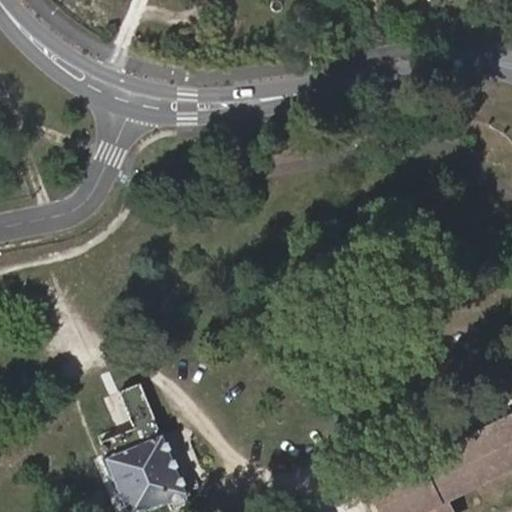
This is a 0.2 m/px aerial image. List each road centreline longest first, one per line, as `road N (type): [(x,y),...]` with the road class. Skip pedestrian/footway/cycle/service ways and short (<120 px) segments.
road 1 (tertiary): [(122,97),(187,107),(258,104),(473,62),(511,65)]
road 2 (unclassified): [(122,97),(121,120),(88,198),(63,214),(0,227)]
road 3 (tertiary): [(0,2),(57,59),(122,97)]
